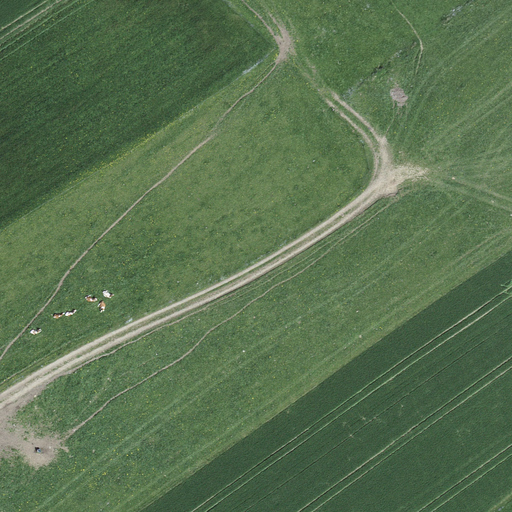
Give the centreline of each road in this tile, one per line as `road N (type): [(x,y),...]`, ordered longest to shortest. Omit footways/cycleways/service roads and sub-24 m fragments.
road 1 (track): [(377,175),(355,200),(265,261),(65,355),(0,397)]
road 2 (track): [(213,0),(355,124),(377,175)]
road 3 (track): [(511,234),(437,179),(377,175)]
